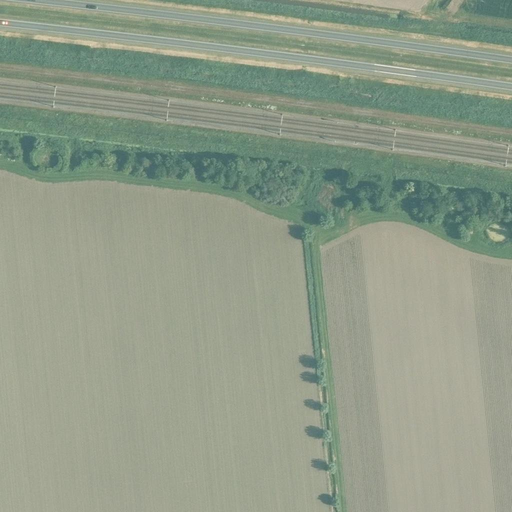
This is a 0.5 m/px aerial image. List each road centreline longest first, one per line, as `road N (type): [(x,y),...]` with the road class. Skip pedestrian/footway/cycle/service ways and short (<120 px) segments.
road 1 (track): [(0,67),(511,133)]
road 2 (trunk): [(0,23),(511,86)]
road 3 (trunk): [(511,60),(37,0)]
